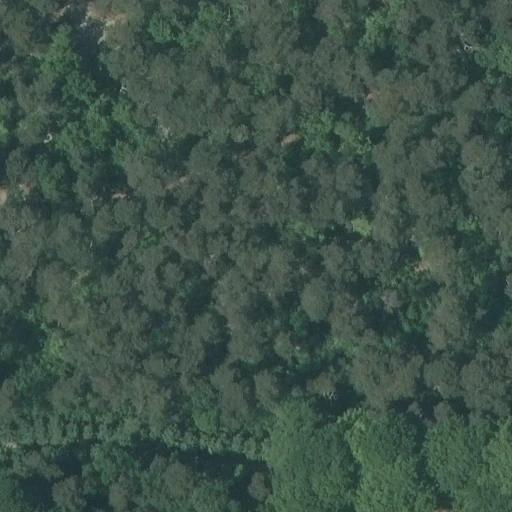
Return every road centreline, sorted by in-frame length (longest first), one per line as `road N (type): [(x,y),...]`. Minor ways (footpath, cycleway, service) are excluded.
road 1 (track): [(425,488),(171,455),(90,452),(0,462)]
road 2 (unknown): [(0,485),(165,477),(365,511)]
